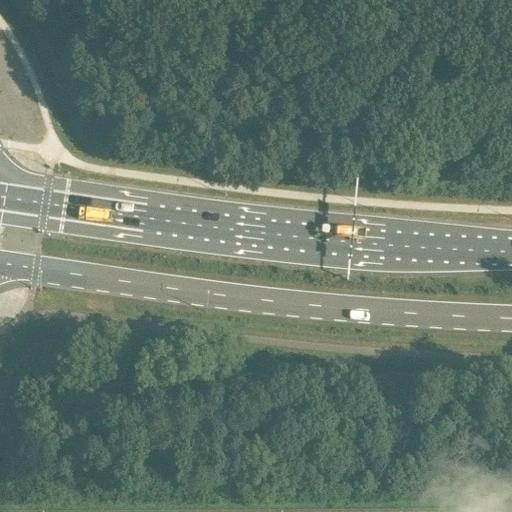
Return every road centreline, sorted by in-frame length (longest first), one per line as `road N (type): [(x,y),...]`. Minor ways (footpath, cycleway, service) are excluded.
road 1 (primary): [(511,252),(247,232),(0,198)]
road 2 (primary): [(0,264),(314,305),(511,315)]
